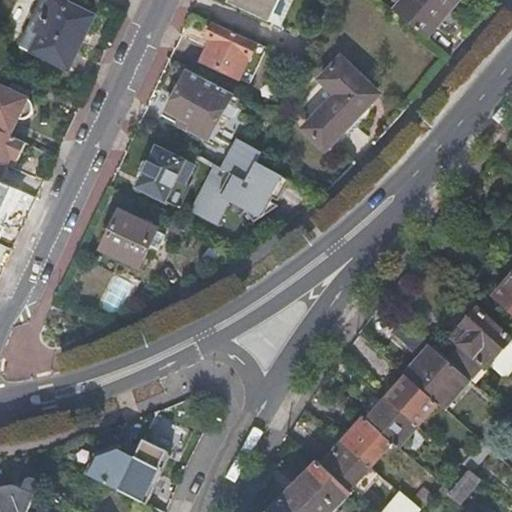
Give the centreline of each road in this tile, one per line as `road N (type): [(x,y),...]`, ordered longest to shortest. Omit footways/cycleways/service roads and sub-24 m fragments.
road 1 (secondary): [(414,175),(203,326),(126,361),(0,398)]
road 2 (residential): [(155,0),(0,330)]
road 3 (secondary): [(0,419),(83,401),(215,344)]
road 4 (residential): [(257,411),(333,263)]
road 5 (secondary): [(511,63),(414,175)]
road 6 (secondary): [(215,344),(333,263)]
